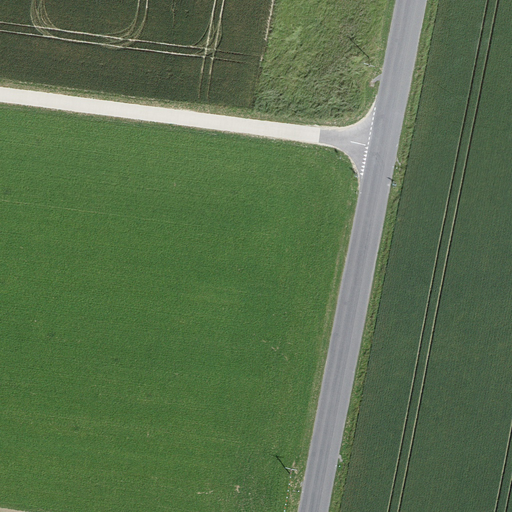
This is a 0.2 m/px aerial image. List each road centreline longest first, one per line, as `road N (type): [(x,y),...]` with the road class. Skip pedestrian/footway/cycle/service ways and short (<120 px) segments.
road 1 (tertiary): [(411,0),(313,511)]
road 2 (track): [(0,91),(385,139)]
